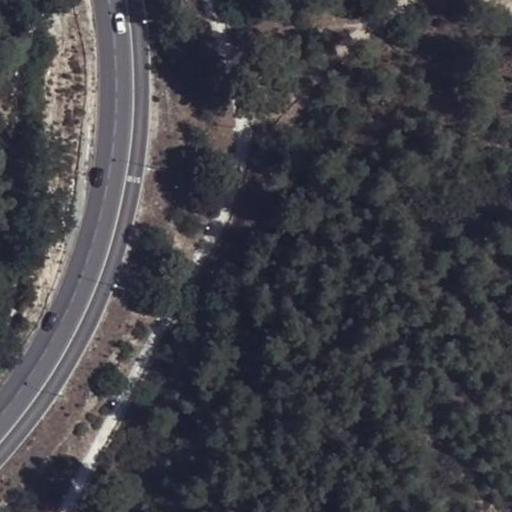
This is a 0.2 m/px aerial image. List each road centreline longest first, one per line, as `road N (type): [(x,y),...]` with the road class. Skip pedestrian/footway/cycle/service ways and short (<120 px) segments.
road 1 (tertiary): [(110,0),(117,117),(98,223),(62,324),(0,417)]
road 2 (track): [(416,0),(371,29),(279,23),(231,0)]
